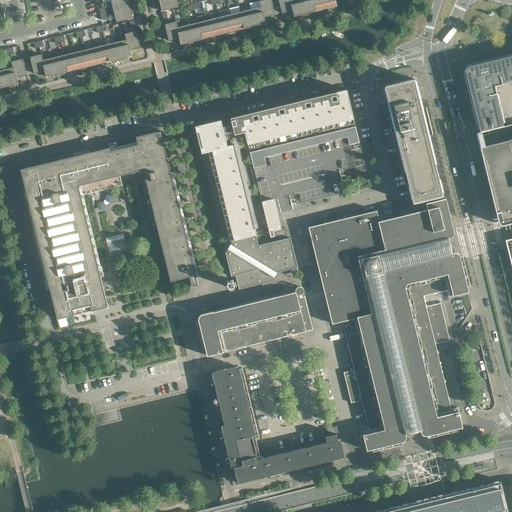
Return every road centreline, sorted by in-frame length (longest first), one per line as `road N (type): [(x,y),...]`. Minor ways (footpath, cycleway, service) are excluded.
road 1 (residential): [(324,338),(67,401),(5,166),(9,156),(362,74)]
road 2 (residential): [(324,338),(296,224),(305,210),(378,195),(386,182),(362,74)]
road 3 (secondary): [(429,71),(511,392)]
road 4 (secondary): [(511,356),(444,51)]
road 5 (unclassified): [(334,511),(499,471)]
road 6 (residential): [(354,460),(478,431),(511,414)]
road 7 (residential): [(354,460),(324,338)]
